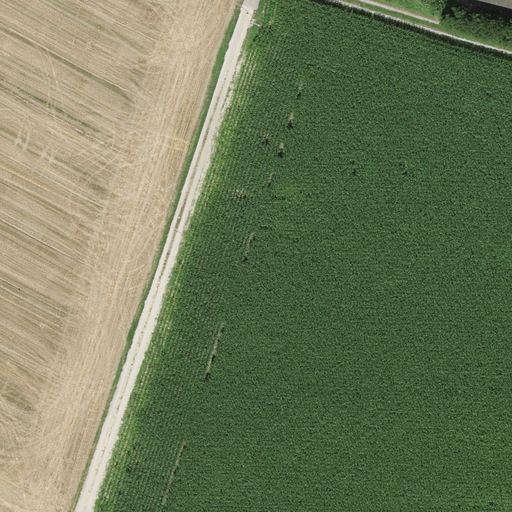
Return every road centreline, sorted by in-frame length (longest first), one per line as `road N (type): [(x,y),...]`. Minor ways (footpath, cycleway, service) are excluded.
road 1 (track): [(250,0),(79,511)]
road 2 (track): [(372,0),(511,37)]
